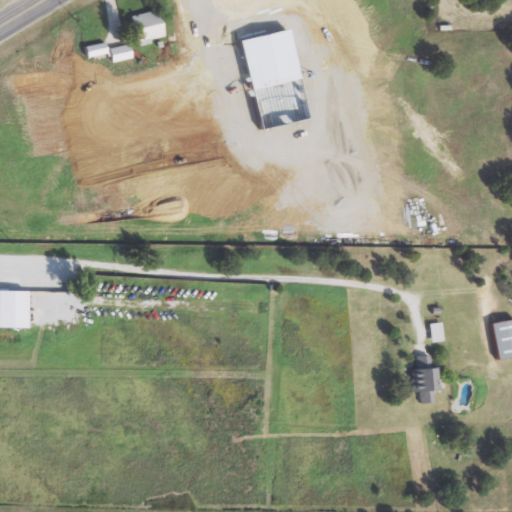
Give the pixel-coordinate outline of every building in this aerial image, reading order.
[(197,0),(209,51),(228,47),(217,0),(197,0)] [(131,16),(159,12),(162,39),(135,43),(131,16)] [(237,41),(286,29),(307,120),(259,131),(237,41)] [(105,56),(86,58),(85,48),(104,46),(105,56)] [(110,61),(110,48),(129,48),(129,61),(110,61)] [(431,342),(431,325),(439,325),(439,342),(431,342)] [(434,369),(436,404),(416,405),(414,359),(430,358),(430,369),(434,369)]
